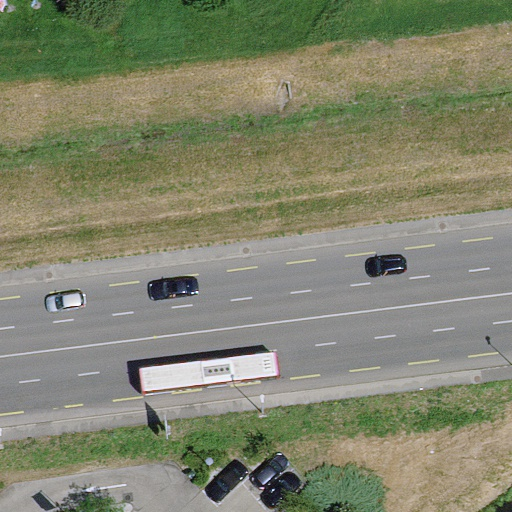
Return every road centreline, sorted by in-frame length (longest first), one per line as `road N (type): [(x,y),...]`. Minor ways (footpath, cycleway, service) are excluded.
road 1 (secondary): [(511,262),(0,325)]
road 2 (secondary): [(0,381),(511,319)]
